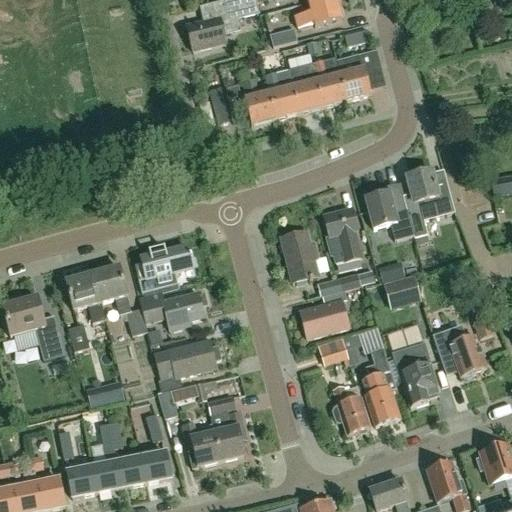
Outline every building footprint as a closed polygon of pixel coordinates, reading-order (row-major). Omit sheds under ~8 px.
[(192,56),(226,47),(223,37),(231,35),(236,25),(235,21),(258,15),(253,0),(239,0),(207,8),(211,23),(185,29),(192,56)] [(341,23),(335,0),(328,0),(308,5),(311,16),(294,20),(297,32),(314,28),(314,30),(341,23)] [(272,51),(297,45),(294,32),(269,39),(272,51)] [(357,36),(360,47),(371,44),(368,34),(368,33),(367,33),(357,36)] [(318,55),(315,45),(306,47),(308,58),(318,55)] [(376,54),(335,65),(346,105),(370,99),(363,72),(380,67),(376,54)] [(334,62),(312,68),(323,111),(346,105),(335,65),(334,62)] [(312,68),(288,74),(300,117),(323,111),(312,68)] [(265,80),(269,96),(276,123),(300,117),(288,74),(265,80)] [(251,130),(276,123),(269,96),(258,99),(254,83),(242,86),(246,102),(244,103),(251,130)] [(228,102),(241,99),(239,89),(226,92),(228,102)] [(229,126),(220,91),(208,94),(217,129),(229,126)] [(214,129),(208,106),(200,108),(206,131),(214,129)] [(454,216),(451,207),(445,183),(435,186),(432,174),(429,175),(428,172),(417,175),(417,178),(406,181),(410,197),(403,199),(409,224),(413,240),(414,242),(428,238),(424,224),(454,216)] [(497,201),(511,198),(511,181),(494,185),(497,201)] [(409,224),(403,199),(400,188),(382,193),(384,199),(365,204),(373,234),(392,229),(396,245),(413,240),(409,224)] [(326,242),(331,259),(341,257),(343,266),(362,262),(355,235),(357,235),(352,213),(324,220),(329,241),(326,242)] [(280,242),(292,287),(318,280),(317,277),(328,274),(324,261),(318,263),(314,248),(310,249),(306,235),(280,242)] [(149,255),(148,255),(149,261),(141,263),(142,267),(134,269),(141,297),(177,288),(174,276),(197,271),(194,262),(191,263),(190,259),(189,260),(187,251),(165,257),(164,251),(162,252),(163,252),(149,256),(149,255)] [(146,336),(140,313),(131,316),(126,300),(127,300),(119,271),(92,278),(100,307),(115,303),(119,319),(125,317),(132,340),(146,336)] [(105,324),(100,307),(92,278),(65,286),(73,315),(87,311),(92,328),(105,324)] [(357,278),(338,283),(340,295),(344,294),(360,290),(357,278)] [(419,302),(413,281),(386,288),(392,310),(419,302)] [(322,300),(340,295),(338,283),(317,289),(320,300),(322,300)] [(300,316),(307,343),(348,332),(341,306),(347,304),(344,294),(340,295),(322,300),(324,309),(300,316)] [(141,313),(140,313),(146,336),(147,336),(145,328),(166,322),(169,334),(182,331),(181,327),(204,321),(198,297),(164,306),(162,296),(138,302),(141,313)] [(37,302),(2,311),(10,340),(35,334),(43,365),(65,359),(54,320),(42,323),(37,302)] [(477,343),(494,339),(488,322),(472,327),(477,343)] [(68,334),(66,334),(63,335),(68,354),(73,352),(74,355),(89,351),(83,329),(67,333),(68,334)] [(487,373),(474,340),(465,343),(460,330),(432,340),(434,345),(435,345),(441,363),(440,364),(445,380),(457,375),(460,383),(462,382),(467,385),(473,382),(475,377),(487,373)] [(345,355),(341,344),(341,343),(318,350),(320,355),(319,355),(324,370),(348,363),(345,355)] [(161,396),(170,394),(181,391),(179,382),(217,372),(214,362),(220,361),(216,350),(212,352),(210,344),(154,359),(160,385),(158,385),(159,389),(161,396)] [(431,373),(423,349),(392,359),(402,389),(403,388),(409,405),(408,405),(410,412),(428,406),(425,397),(437,393),(430,373),(431,373)] [(400,423),(390,394),(395,392),(390,377),(381,352),(370,355),(374,368),(365,371),(374,398),(365,401),(375,431),(400,423)] [(51,368),(54,378),(68,374),(65,364),(51,368)] [(85,394),(89,411),(121,403),(117,386),(85,394)] [(207,404),(206,399),(203,387),(194,389),(198,407),(207,404)] [(339,426),(342,425),(346,440),(357,437),(360,439),(366,437),(367,433),(370,433),(357,390),(344,394),(343,391),(333,395),(338,410),(334,411),(333,415),(336,425),(339,426)] [(161,396),(157,398),(164,423),(177,419),(170,394),(161,396)] [(213,435),(220,466),(245,460),(240,440),(245,439),(239,416),(228,419),(228,415),(235,414),(232,402),(215,406),(207,408),(208,410),(211,423),(210,423),(212,429),(213,435)] [(155,418),(149,420),(145,421),(152,448),(163,445),(155,418)] [(108,428),(113,454),(123,452),(118,426),(108,428)] [(220,466),(213,435),(212,429),(194,433),(192,427),(181,429),(187,451),(192,449),(194,455),(187,456),(191,473),(197,471),(197,472),(220,466)] [(96,497),(121,492),(116,467),(113,454),(108,428),(98,430),(104,456),(106,469),(91,472),(96,497)] [(20,433),(22,446),(44,443),(43,430),(20,433)] [(63,464),(74,462),(69,436),(58,438),(63,464)] [(493,450),(482,453),(483,456),(480,457),(481,461),(476,463),(480,474),(485,473),(490,488),(505,484),(510,499),(511,498),(511,467),(506,449),(494,453),(493,450)] [(140,462),(145,487),(170,482),(165,457),(140,462)] [(29,462),(32,475),(44,473),(41,460),(29,462)] [(140,462),(116,467),(121,492),(145,487),(140,462)] [(20,479),(17,465),(5,467),(7,481),(20,479)] [(455,511),(469,511),(465,498),(461,484),(457,485),(451,467),(426,475),(436,506),(452,501),(455,511)] [(96,497),(91,472),(66,477),(71,502),(96,497)] [(59,483),(34,488),(39,511),(58,511),(64,511),(59,483)] [(408,511),(406,505),(407,504),(400,483),(369,494),(374,511),(383,511),(396,508),(397,511),(408,511)] [(13,511),(39,511),(34,488),(10,493),(13,511)] [(0,511),(13,511),(10,493),(0,495),(0,511)] [(511,502),(500,506),(501,511),(504,511),(511,509),(511,502)]
